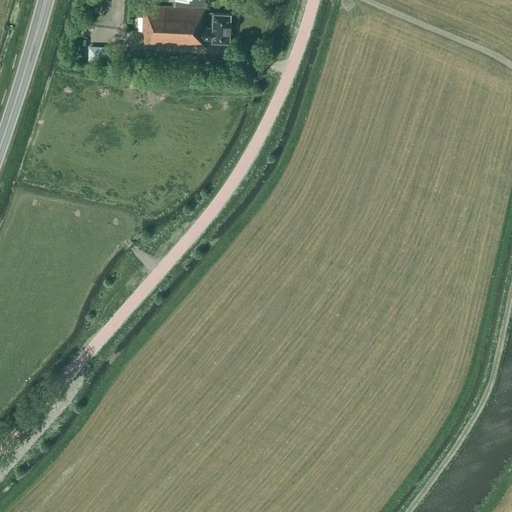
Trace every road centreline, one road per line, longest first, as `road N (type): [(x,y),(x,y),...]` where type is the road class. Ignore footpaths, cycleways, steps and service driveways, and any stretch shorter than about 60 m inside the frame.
road 1 (unclassified): [(0,454),(203,223),(278,100),(313,0)]
road 2 (track): [(361,0),(511,67)]
road 3 (trunk): [(0,141),(42,0)]
